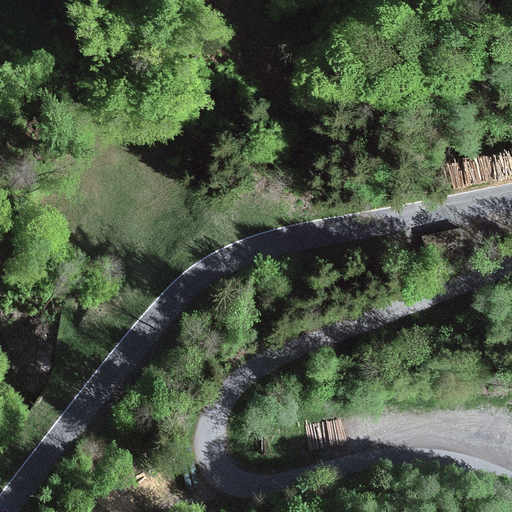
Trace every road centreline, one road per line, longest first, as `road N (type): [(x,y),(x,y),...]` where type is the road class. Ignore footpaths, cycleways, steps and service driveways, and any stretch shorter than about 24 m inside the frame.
road 1 (tertiary): [(511,265),(260,363),(231,388),(212,421),(221,471),(241,484),(280,483),(341,460),(415,458),(511,482)]
road 2 (tertiary): [(511,196),(277,239),(225,260),(162,311),(4,511)]
